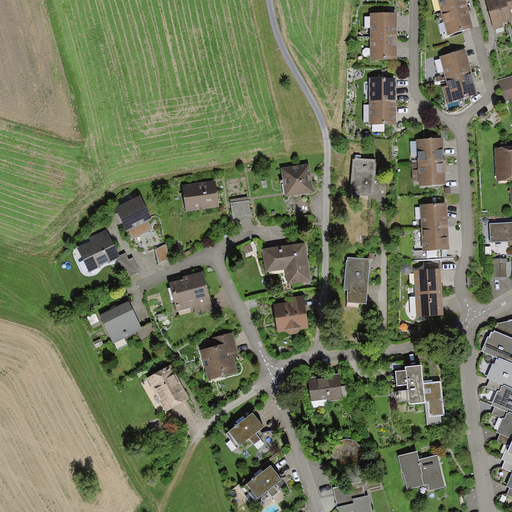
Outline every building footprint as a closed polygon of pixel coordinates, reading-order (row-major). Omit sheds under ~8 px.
[(437,0),(441,14),(466,7),(464,0),(437,0)] [(511,22),(511,19),(506,5),(505,5),(503,0),(486,0),(495,30),(503,27),(503,24),(511,22)] [(511,0),(503,0),(505,5),(506,5),(511,19),(511,0)] [(473,30),(466,7),(441,14),(448,37),(473,30)] [(371,15),(371,38),(397,38),(397,15),(371,15)] [(397,61),(397,38),(371,38),(371,61),(397,61)] [(447,81),(471,74),(465,52),(441,59),(447,81)] [(446,104),(477,95),(471,74),(447,81),(448,86),(442,88),(446,104)] [(511,76),(498,80),(503,102),(511,100),(511,76)] [(369,80),(369,102),(396,102),(396,80),(369,80)] [(396,126),(396,102),(369,102),(369,126),(396,126)] [(416,141),(417,165),(444,163),(443,140),(416,141)] [(511,148),(495,150),(496,183),(511,182),(511,148)] [(373,197),(377,162),(353,159),(349,197),(359,198),(359,195),(373,197)] [(445,187),(444,163),(417,165),(418,188),(445,187)] [(281,170),(285,197),(313,193),(309,165),(281,170)] [(183,186),(187,212),(219,208),(216,182),(183,186)] [(248,198),(230,200),(233,219),(251,217),(248,198)] [(119,219),(126,232),(151,220),(140,199),(116,211),(119,219)] [(420,207),(421,230),(448,229),(447,205),(420,207)] [(511,223),(490,224),(491,243),(511,242),(511,223)] [(449,253),(448,229),(421,230),(422,254),(449,253)] [(108,234),(77,250),(89,274),(117,260),(120,258),(119,257),(108,234)] [(166,245),(155,251),(158,265),(169,260),(166,245)] [(305,245),(263,251),(266,273),(286,270),(288,287),(311,283),(305,245)] [(126,279),(140,272),(133,257),(129,260),(126,253),(119,257),(120,258),(117,260),(126,279)] [(348,303),(366,305),(371,264),(369,264),(370,261),(349,258),(348,262),(347,262),(344,290),(349,291),(348,299),(349,299),(348,303)] [(506,259),(494,260),(494,278),(506,278),(506,259)] [(414,272),(415,295),(442,294),(441,271),(414,272)] [(170,284),(177,313),(195,308),(197,315),(213,311),(203,272),(182,278),(183,281),(170,284)] [(443,317),(442,294),(415,295),(416,318),(443,317)] [(274,305),(277,334),(286,333),(289,335),(297,335),(300,331),(308,330),(304,297),(287,299),(287,304),(274,305)] [(129,303),(101,317),(114,343),(142,329),(129,303)] [(497,359),(511,365),(511,321),(497,324),(497,327),(496,327),(493,333),(492,333),(489,339),(488,338),(481,353),(497,359)] [(201,351),(209,381),(239,373),(235,359),(239,358),(233,333),(213,338),(215,348),(201,351)] [(493,365),(487,379),(490,380),(487,387),(498,392),(500,392),(502,388),(503,388),(504,386),(511,389),(511,365),(497,359),(494,365),(493,365)] [(166,413),(190,400),(171,366),(147,379),(166,413)] [(424,402),(421,366),(406,368),(407,371),(396,372),(398,385),(408,384),(410,403),(424,402)] [(339,376),(309,380),(312,404),(352,399),(350,385),(341,386),(339,376)] [(441,382),(424,384),(426,402),(429,402),(430,416),(444,415),(441,382)] [(498,392),(491,406),(495,408),(492,414),(503,419),(505,420),(507,415),(508,416),(509,414),(511,415),(511,389),(504,386),(503,388),(502,388),(500,392),(498,392)] [(503,419),(497,433),(500,435),(497,442),(508,446),(510,447),(511,443),(511,415),(509,414),(508,416),(507,415),(505,420),(503,419)] [(253,415),(228,434),(239,448),(250,440),(254,446),(261,441),(256,435),(264,429),(253,415)] [(354,443),(347,441),(339,443),(334,448),(332,453),(333,462),(338,468),(346,470),(352,469),(358,465),(361,457),(359,448),(354,443)] [(508,446),(502,461),(504,462),(501,469),(511,473),(511,443),(510,447),(508,446)] [(417,453),(398,457),(402,474),(403,473),(407,490),(428,485),(430,492),(446,488),(439,455),(419,460),(417,453)] [(272,468),(247,487),(258,501),(268,493),(273,499),(280,494),(275,488),(283,482),(272,468)] [(333,489),(338,509),(354,506),(353,501),(365,498),(361,483),(333,489)] [(372,511),(369,497),(365,498),(353,501),(354,506),(338,509),(340,511),(372,511)]
